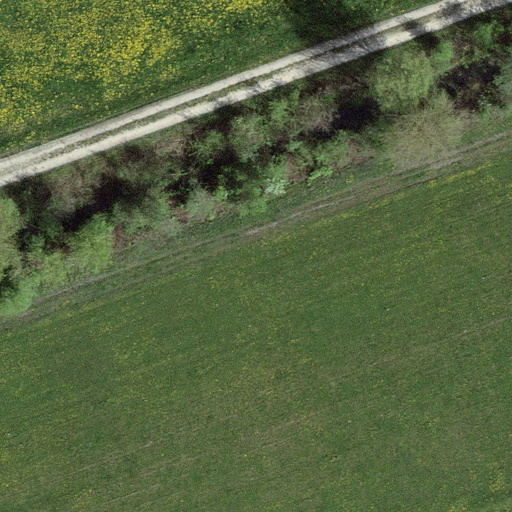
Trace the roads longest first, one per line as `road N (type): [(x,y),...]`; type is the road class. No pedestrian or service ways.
road 1 (track): [(0,306),(511,130)]
road 2 (track): [(0,172),(474,0)]
